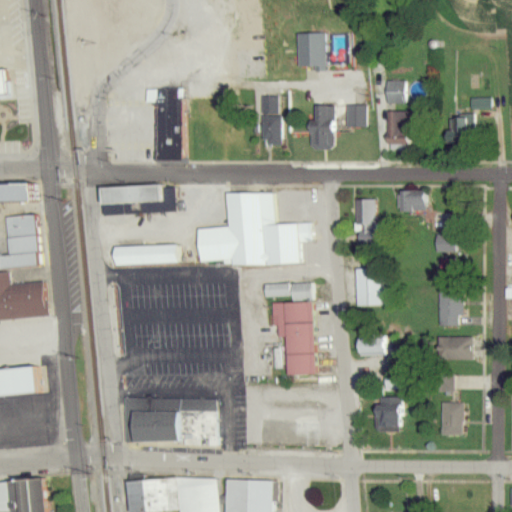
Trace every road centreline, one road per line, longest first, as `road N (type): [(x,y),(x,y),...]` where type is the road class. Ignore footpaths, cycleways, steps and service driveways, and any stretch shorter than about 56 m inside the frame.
road 1 (residential): [(84,511),(36,0)]
road 2 (residential): [(0,463),(131,456),(502,464)]
road 3 (residential): [(100,167),(511,170)]
road 4 (residential): [(100,167),(122,511)]
road 5 (residential): [(355,511),(335,169)]
road 6 (residential): [(501,511),(502,170)]
road 7 (residential): [(100,167),(107,81),(164,34),(178,0)]
